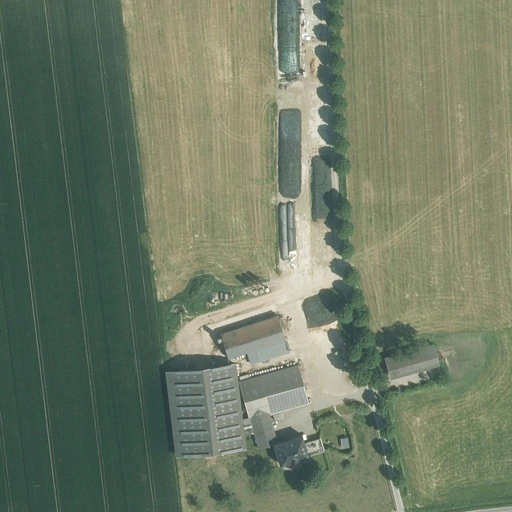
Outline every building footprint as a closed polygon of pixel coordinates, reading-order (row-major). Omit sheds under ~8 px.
[(239,319),(241,327),(278,316),(275,308),(239,319)] [(241,327),(221,334),(228,358),(258,349),(285,340),(278,316),(241,327)] [(331,318),(310,324),(328,385),(349,379),(331,318)] [(285,340),(258,349),(261,360),(289,351),(285,340)] [(433,344),(385,357),(390,375),(438,361),(433,344)] [(234,364),(167,372),(177,455),(244,447),(243,433),(242,434),(241,422),(234,364)] [(298,365),(239,381),(249,420),(241,422),(242,434),(243,433),(253,430),(258,449),(274,444),(277,443),(277,442),(270,415),(309,404),(298,365)] [(302,435),(285,440),(277,442),(277,443),(274,444),(280,464),(308,455),(304,442),(302,435)] [(320,437),(307,441),(311,455),(324,451),(320,437)]
